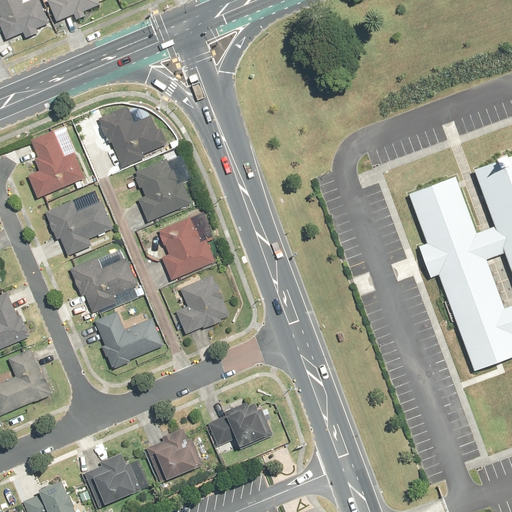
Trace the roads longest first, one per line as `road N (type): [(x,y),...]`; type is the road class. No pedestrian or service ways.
road 1 (residential): [(0,194),(94,418)]
road 2 (residential): [(94,418),(299,337)]
road 3 (secondary): [(221,132),(299,337)]
road 4 (secondary): [(299,337),(364,511)]
road 5 (secondary): [(278,0),(232,55),(221,132)]
road 6 (secondary): [(221,132),(172,86),(107,63)]
